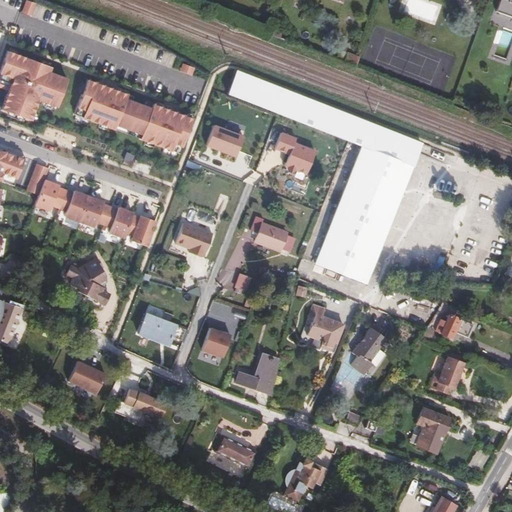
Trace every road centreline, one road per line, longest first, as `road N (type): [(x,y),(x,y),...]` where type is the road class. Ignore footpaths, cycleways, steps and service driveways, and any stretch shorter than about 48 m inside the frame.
road 1 (residential): [(484,496),(110,350),(32,308),(0,266)]
road 2 (secondary): [(0,395),(217,511)]
